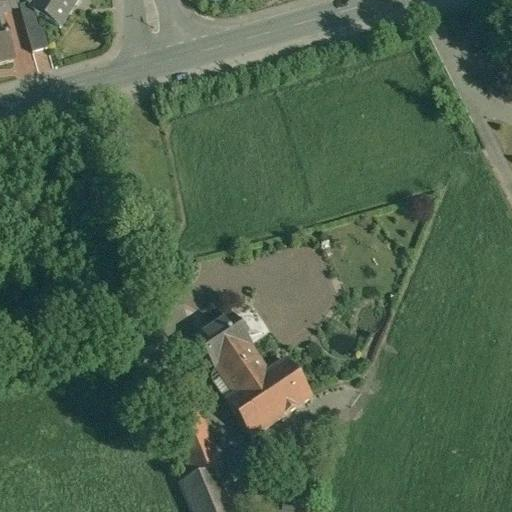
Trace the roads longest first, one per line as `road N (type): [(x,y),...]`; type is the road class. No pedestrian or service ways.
road 1 (residential): [(165,63),(376,0)]
road 2 (residential): [(0,110),(165,63)]
